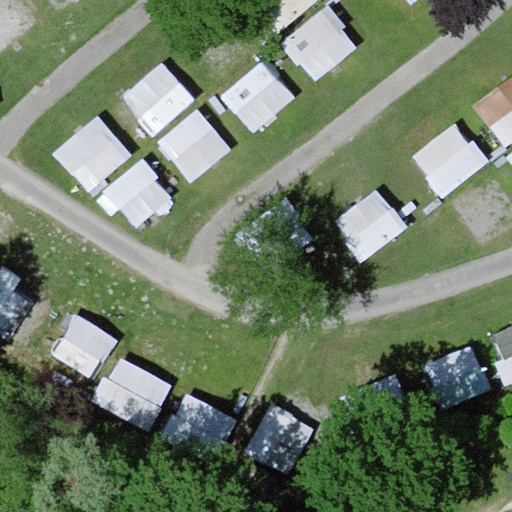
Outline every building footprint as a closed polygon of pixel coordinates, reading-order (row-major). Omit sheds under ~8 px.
[(326,92),(376,66),(342,1),(293,26),(326,92)] [(227,86),(261,125),(304,89),(270,50),(227,86)] [(511,140),(511,72),(479,97),(511,140)] [(104,182),(139,149),(83,90),(48,123),(104,182)] [(164,135),(201,174),(239,140),(202,100),(164,135)] [(451,189),(496,155),(465,114),(419,148),(451,189)] [(386,179),(340,213),(371,253),(416,219),(386,179)] [(295,192),(248,221),(271,259),(319,230),(295,192)] [(455,399),(497,381),(479,338),(436,357),(455,399)] [(160,422),(181,374),(122,348),(100,395),(160,422)] [(231,453),(246,405),(188,387),(172,435),(231,453)]
